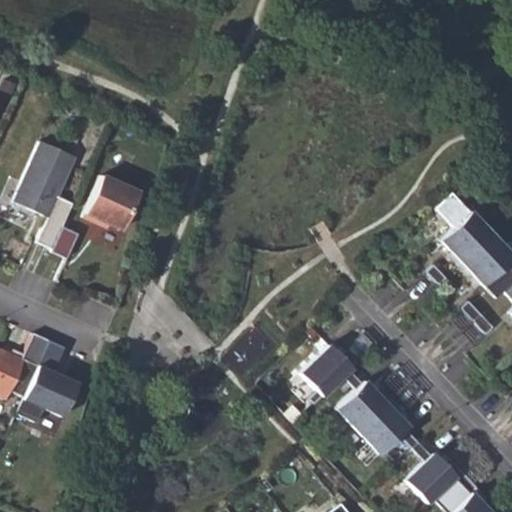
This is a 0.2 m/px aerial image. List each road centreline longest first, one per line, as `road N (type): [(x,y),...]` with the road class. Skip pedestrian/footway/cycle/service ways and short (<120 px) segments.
road 1 (residential): [(511,463),(351,298)]
road 2 (residential): [(0,290),(137,354)]
